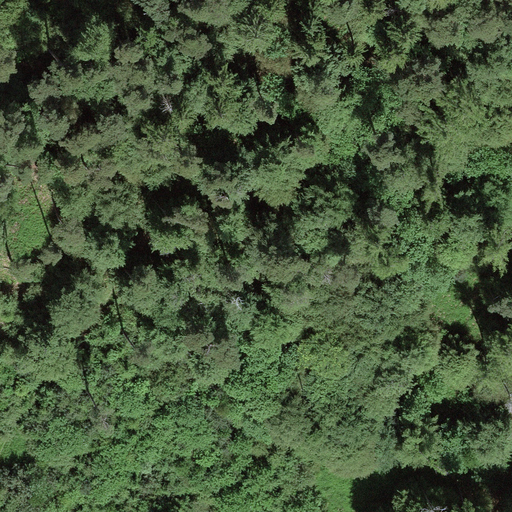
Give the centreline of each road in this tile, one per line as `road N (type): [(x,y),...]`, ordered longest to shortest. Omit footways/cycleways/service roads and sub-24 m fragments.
road 1 (track): [(0,446),(198,146),(268,0)]
road 2 (track): [(496,511),(511,391)]
